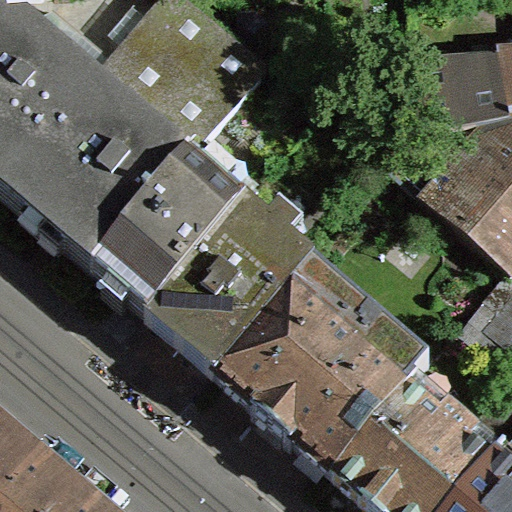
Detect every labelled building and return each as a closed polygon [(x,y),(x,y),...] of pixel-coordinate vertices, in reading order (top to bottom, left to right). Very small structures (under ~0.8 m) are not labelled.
[(0,201),(48,242),(92,279),(202,150),(267,73),(180,0),(163,0),(93,84),(0,195),(0,201)] [(0,2),(0,195),(93,84),(27,27),(5,29),(4,2),(0,2)] [(420,63),(414,64),(420,143),(511,125),(511,53),(504,54),(504,47),(485,48),(486,60),(420,65),(420,63)] [(511,125),(420,143),(417,144),(389,177),(507,277),(471,320),(484,331),(511,298),(511,281),(511,282),(511,281),(511,125)] [(202,150),(92,279),(110,294),(145,324),(242,210),(255,195),(202,150)] [(242,210),(145,324),(171,346),(214,383),(311,269),(242,210)] [(311,269),(214,383),(253,416),(250,419),(270,436),(290,453),(292,450),(332,483),(406,396),(429,368),(311,269)] [(406,396),(332,483),(363,510),(365,511),(452,511),(490,468),(470,451),(479,441),(446,413),(437,423),(406,396)] [(0,511),(64,511),(74,500),(0,437),(0,511)] [(490,468),(452,511),(511,511),(511,459),(504,452),(490,468)] [(88,511),(74,500),(64,511),(88,511)]
